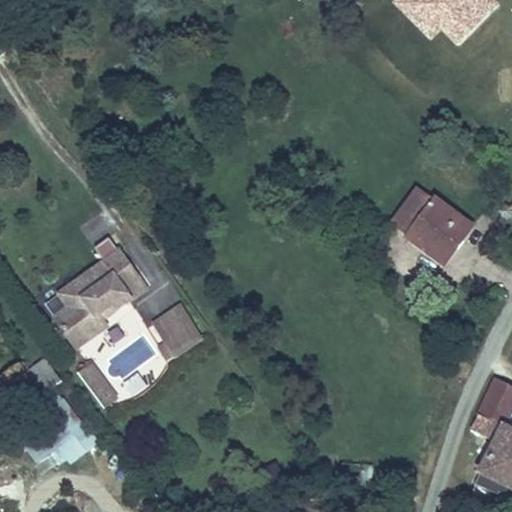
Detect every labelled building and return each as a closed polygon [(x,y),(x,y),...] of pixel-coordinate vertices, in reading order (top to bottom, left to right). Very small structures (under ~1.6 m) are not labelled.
[(480,211),(431,172),(400,211),(449,250),(480,211)] [(122,301),(150,280),(123,245),(78,279),(88,291),(81,297),(61,312),(82,341),(111,319),(103,308),(118,296),(122,301)] [(88,291),(78,279),(70,284),(81,297),(88,291)] [(205,328),(183,300),(158,319),(179,347),(205,328)] [(0,373),(0,379),(21,408),(61,378),(43,355),(25,368),(19,360),(0,373)] [(83,367),(107,399),(119,390),(95,358),(83,367)] [(511,408),(511,382),(491,370),(468,423),(487,432),(466,477),(496,492),(500,493),(506,493),(509,489),(511,483),(511,420),(507,418),(511,408)] [(141,488),(119,458),(103,470),(125,500),(141,488)] [(372,478),(372,464),(348,463),(347,477),(372,478)]
